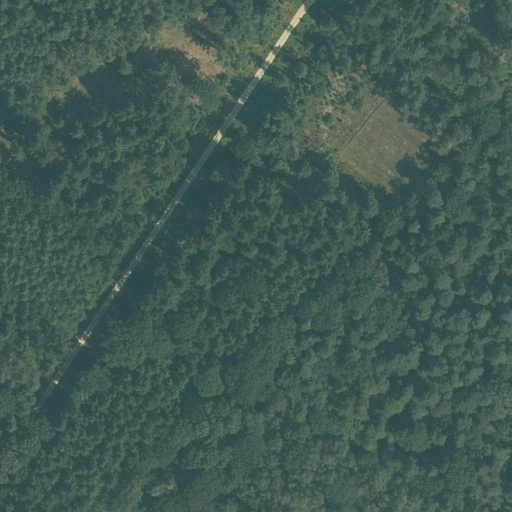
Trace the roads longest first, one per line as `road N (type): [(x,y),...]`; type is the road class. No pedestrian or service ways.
road 1 (track): [(0,458),(311,0)]
road 2 (track): [(487,133),(347,267),(365,328),(422,449),(422,511)]
road 3 (unclassified): [(511,130),(355,0)]
road 4 (track): [(0,172),(64,203),(126,271)]
